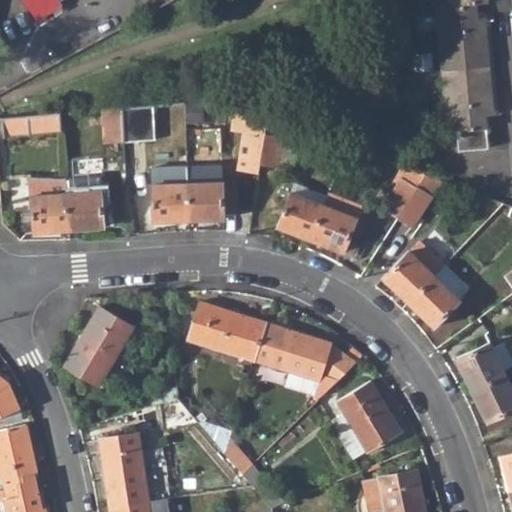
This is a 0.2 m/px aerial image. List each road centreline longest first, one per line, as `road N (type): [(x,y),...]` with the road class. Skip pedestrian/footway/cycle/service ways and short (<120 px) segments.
road 1 (residential): [(476,511),(460,451),(424,380),(354,297),(246,256),(0,269)]
road 2 (residential): [(78,511),(35,366),(0,298)]
